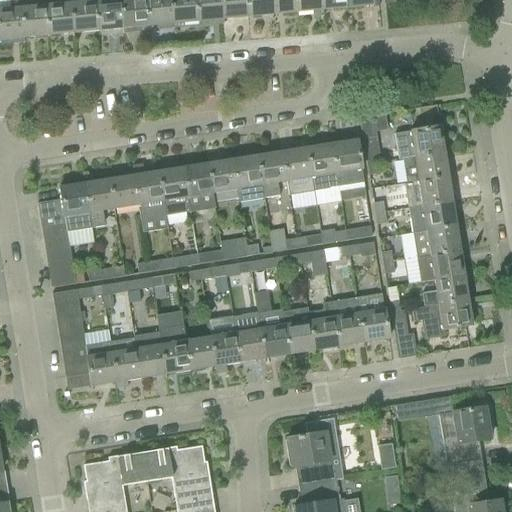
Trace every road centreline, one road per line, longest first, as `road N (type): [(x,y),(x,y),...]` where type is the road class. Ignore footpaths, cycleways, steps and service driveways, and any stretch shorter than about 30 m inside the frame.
road 1 (residential): [(0,156),(297,117),(323,92),(325,60)]
road 2 (residential): [(0,88),(325,60)]
road 3 (residential): [(40,437),(0,167)]
road 4 (unclassified): [(246,407),(511,363)]
road 5 (unclassified): [(40,437),(246,407)]
road 6 (residential): [(325,60),(469,41),(500,47)]
road 7 (residential): [(511,206),(500,47)]
